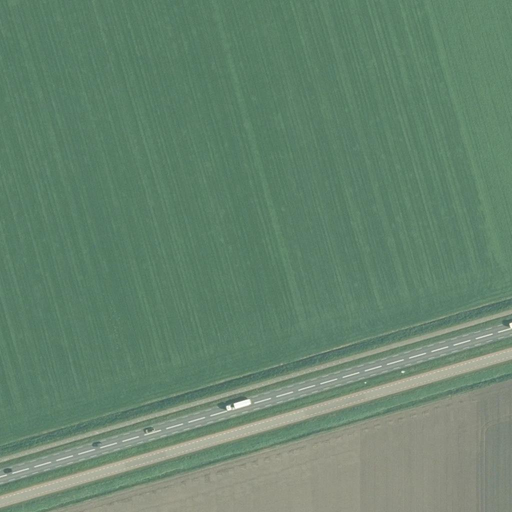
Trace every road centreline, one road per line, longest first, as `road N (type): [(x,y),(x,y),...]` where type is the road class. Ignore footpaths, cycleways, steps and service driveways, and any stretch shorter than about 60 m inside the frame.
road 1 (primary): [(511,328),(0,477)]
road 2 (unclassified): [(0,502),(511,353)]
